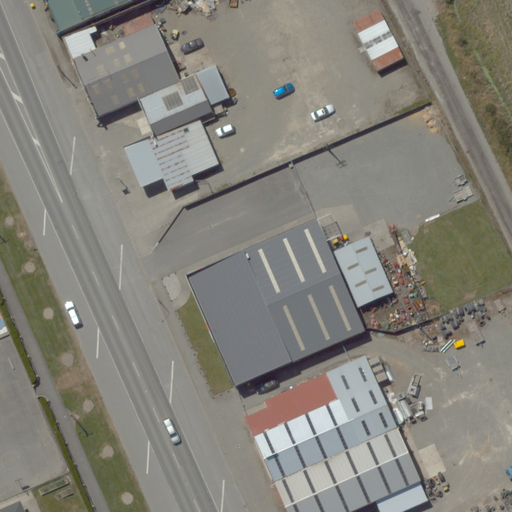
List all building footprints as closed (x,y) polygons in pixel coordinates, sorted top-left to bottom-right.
[(45,0),(49,9),(70,0),(45,0)] [(380,7),(350,23),(377,73),(406,57),(380,7)] [(136,14),(56,49),(80,104),(119,87),(160,69),(136,14)] [(182,60),(160,69),(119,87),(131,114),(194,86),(182,60)] [(178,105),(110,134),(126,172),(145,164),(151,176),(200,155),(178,105)] [(301,205),(169,262),(218,377),(351,319),(301,205)] [(351,228),(319,242),(343,297),(375,283),(351,228)] [(369,367),(237,424),(275,511),(295,511),(411,462),(369,367)] [(17,511),(11,496),(0,500),(0,511),(17,511)]
